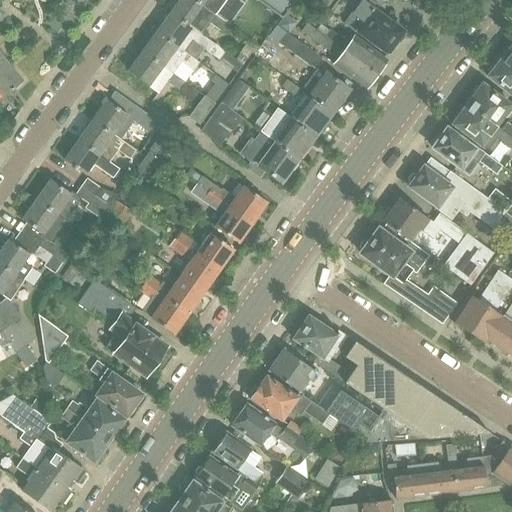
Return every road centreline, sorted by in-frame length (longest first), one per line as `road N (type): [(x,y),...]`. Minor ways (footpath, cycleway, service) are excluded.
road 1 (primary): [(285,267),(487,0)]
road 2 (primary): [(113,511),(285,267)]
road 3 (residential): [(511,420),(285,267)]
road 4 (residential): [(0,191),(137,0)]
